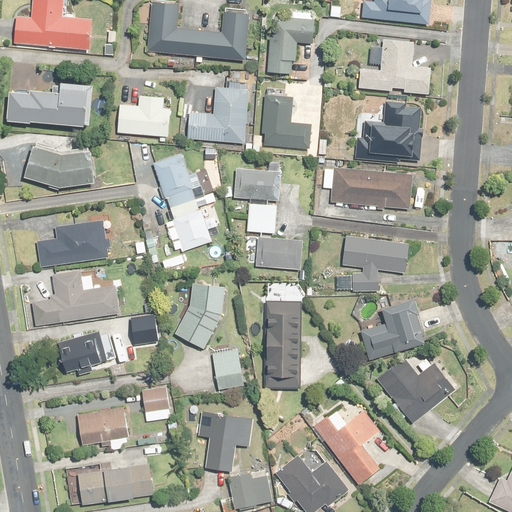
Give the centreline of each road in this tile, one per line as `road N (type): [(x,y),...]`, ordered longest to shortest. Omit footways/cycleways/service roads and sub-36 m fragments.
road 1 (residential): [(478,0),(463,272),(478,320),(511,369)]
road 2 (residential): [(408,511),(511,395)]
road 3 (residential): [(0,371),(22,501)]
